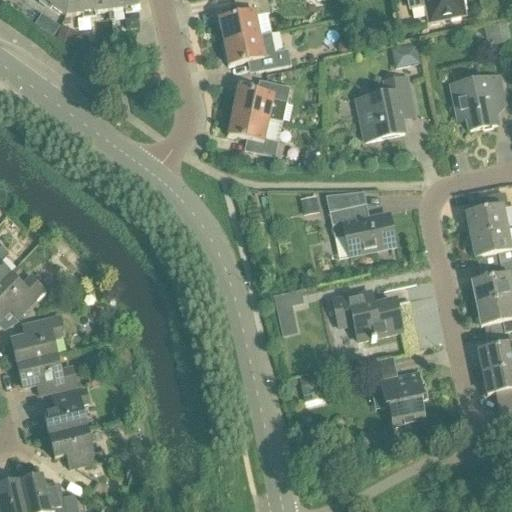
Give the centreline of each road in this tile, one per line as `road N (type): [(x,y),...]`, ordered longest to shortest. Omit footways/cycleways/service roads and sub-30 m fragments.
road 1 (tertiary): [(285,511),(229,277),(212,239),(155,174)]
road 2 (residential): [(472,417),(431,211),(443,191),(511,176)]
road 3 (tertiary): [(155,174),(0,62)]
road 4 (residential): [(155,174),(186,126),(163,0)]
